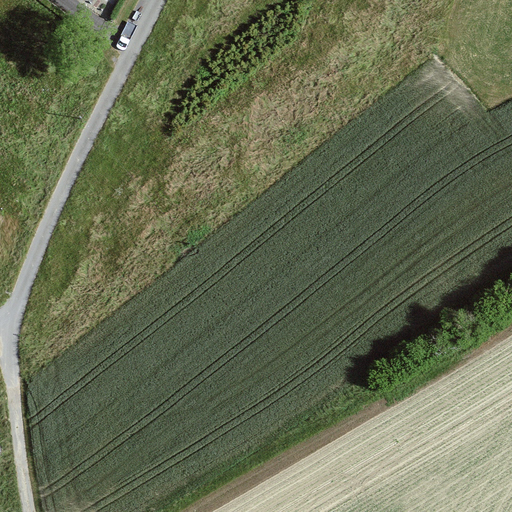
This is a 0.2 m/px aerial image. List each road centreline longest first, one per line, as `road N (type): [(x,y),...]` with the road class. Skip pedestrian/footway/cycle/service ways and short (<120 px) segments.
road 1 (residential): [(162,0),(22,285),(11,354)]
road 2 (track): [(35,511),(11,354)]
